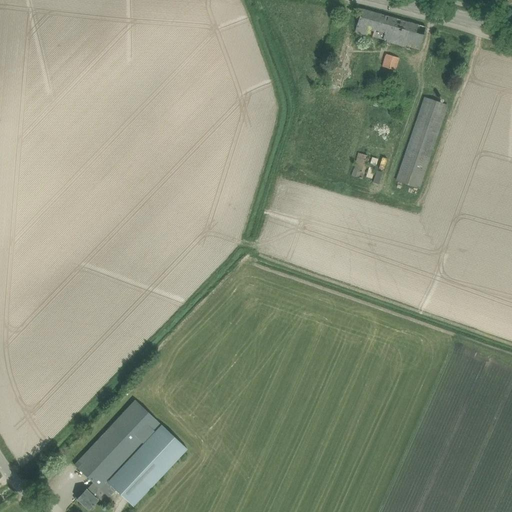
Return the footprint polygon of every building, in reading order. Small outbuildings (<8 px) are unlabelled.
[(372,38),(420,49),(426,24),(361,9),(356,34),(366,37),(368,27),(374,29),(372,38)] [(345,54),(340,53),(331,83),(342,86),(345,75),(350,77),(352,71),(341,68),(345,54)] [(382,66),(396,70),(400,57),(385,53),(382,66)] [(422,188),(446,103),(422,96),(397,181),(422,188)] [(362,178),(370,156),(359,152),(351,175),(362,178)] [(108,497),(112,493),(115,489),(128,501),(134,507),(187,450),(165,429),(161,425),(135,400),(111,426),(82,458),(75,465),(93,482),(87,490),(86,489),(77,499),(89,510),(105,493),(108,497)]
